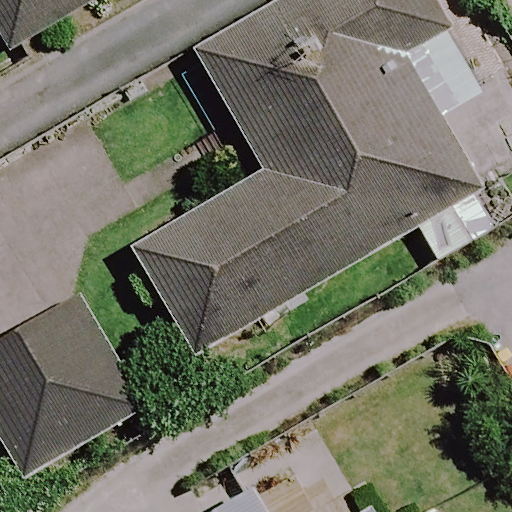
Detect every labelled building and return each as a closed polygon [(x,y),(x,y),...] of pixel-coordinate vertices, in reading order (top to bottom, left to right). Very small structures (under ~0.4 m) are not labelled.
[(109,0),(0,0),(0,36),(12,57),(109,0)] [(483,94),(430,0),(250,0),(183,37),(264,182),(133,254),(195,365),(479,207),(432,123),(483,94)] [(511,0),(497,0),(511,25),(511,0)] [(152,414),(84,303),(0,355),(0,446),(28,492),(152,414)] [(369,511),(367,508),(360,511),(264,511),(257,498),(232,511),(369,511)]
